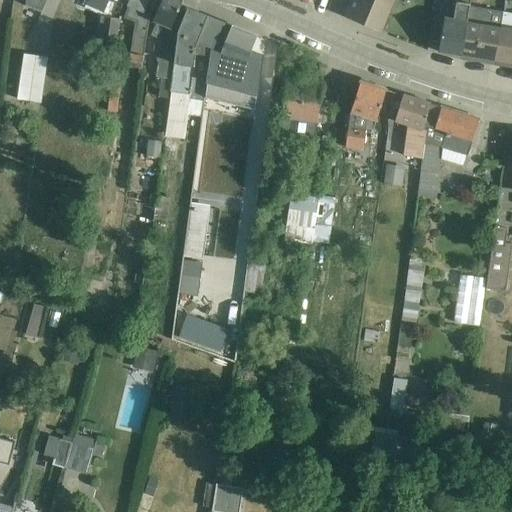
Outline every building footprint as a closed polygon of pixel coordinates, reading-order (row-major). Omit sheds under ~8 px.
[(27,0),(27,4),(42,11),(46,0),(27,0)] [(82,0),(82,1),(103,11),(107,0),(108,0),(112,2),(112,0),(82,0)] [(146,7),(148,0),(130,0),(125,18),(135,22),(130,54),(116,52),(114,65),(142,69),(149,15),(144,13),(146,7)] [(153,10),(157,11),(152,21),(157,23),(152,36),(159,39),(157,61),(159,61),(156,77),(161,77),(159,97),(169,98),(179,31),(171,28),(181,6),(183,0),(148,0),(146,7),(153,10)] [(351,0),(345,16),(353,19),(353,20),(381,32),(393,0),(351,0)] [(470,6),(470,0),(456,0),(454,19),(444,18),(439,52),(460,57),(470,6)] [(495,63),(504,13),(470,6),(460,57),(495,63)] [(210,56),(213,49),(224,23),(205,16),(187,9),(179,31),(169,98),(160,161),(181,163),(188,115),(202,117),(205,97),(210,56)] [(511,66),(511,14),(504,13),(495,63),(511,66)] [(116,44),(120,20),(97,17),(96,26),(99,26),(97,41),(116,44)] [(210,56),(205,97),(255,111),(262,56),(250,51),(255,36),(233,27),(222,53),(213,49),(210,56)] [(24,54),(18,99),(41,102),(48,57),(24,54)] [(286,82),(280,129),(283,134),(311,138),(315,134),(322,87),(286,82)] [(366,128),(373,130),(386,90),(360,82),(351,112),(345,147),(363,150),(366,128)] [(120,88),(111,87),(107,111),(117,113),(120,88)] [(387,119),(396,121),(395,123),(407,127),(403,156),(423,159),(427,132),(422,131),(430,105),(431,104),(403,95),(403,96),(391,92),(387,119)] [(442,107),(441,108),(430,105),(422,131),(427,132),(423,159),(417,197),(435,199),(442,148),(468,155),(480,119),(442,107)] [(162,142),(148,140),(147,156),(160,158),(162,142)] [(404,167),(386,165),(383,184),(401,187),(404,167)] [(312,244),(318,195),(291,192),(285,240),(312,244)] [(167,223),(170,198),(156,197),(153,221),(167,223)] [(209,204),(190,201),(183,257),(202,259),(209,204)] [(507,229),(495,227),(486,288),(505,291),(511,245),(505,244),(507,229)] [(268,248),(251,246),(245,291),(262,294),(268,248)] [(402,320),(415,322),(426,259),(412,256),(402,320)] [(197,295),(200,261),(181,259),(177,292),(197,295)] [(479,326),(486,278),(461,275),(454,322),(479,326)] [(47,308),(34,305),(26,335),(39,339),(47,308)] [(46,326),(57,329),(61,314),(50,311),(46,326)] [(219,355),(229,329),(185,312),(175,337),(219,355)] [(297,332),(291,331),(290,334),(272,331),(271,340),(295,343),(297,332)] [(62,360),(78,364),(82,349),(80,348),(82,341),(71,338),(69,346),(66,345),(62,360)] [(132,367),(153,373),(158,352),(138,347),(132,367)] [(192,388),(170,390),(172,419),(194,418),(193,404),(201,403),(200,390),(192,390),(192,388)] [(401,410),(391,408),(389,419),(417,425),(420,414),(407,411),(407,408),(401,407),(401,410)] [(398,430),(376,427),(372,454),(417,460),(420,438),(397,435),(398,430)] [(102,458),(104,447),(96,444),(97,439),(74,433),(73,436),(64,468),(87,474),(93,455),(102,458)] [(53,464),(64,468),(73,436),(67,434),(65,441),(60,440),(53,464)] [(0,462),(9,464),(15,442),(0,438),(0,462)] [(159,481),(149,477),(144,494),(154,497),(159,481)] [(216,483),(206,483),(202,507),(212,508),(216,483)] [(220,511),(239,511),(243,487),(216,483),(212,508),(212,510),(220,511)] [(314,511),(317,500),(291,496),(288,511),(314,511)]
